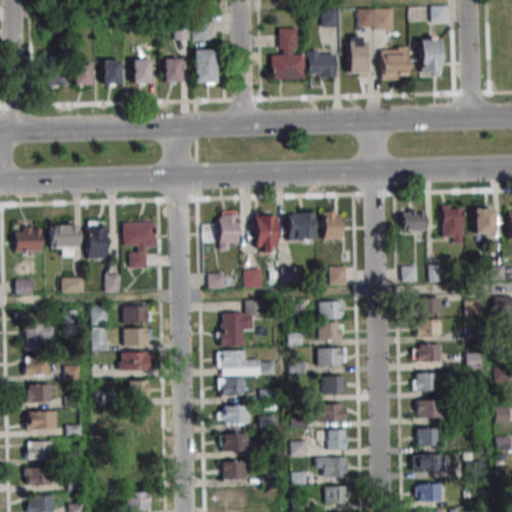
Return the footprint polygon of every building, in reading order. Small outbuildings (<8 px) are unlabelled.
[(428,6),(428,23),(444,23),(444,6),(428,6)] [(390,9),(354,9),(354,29),(390,29),(390,9)] [(335,10),(319,10),(319,27),(335,27),(335,10)] [(191,40),(208,40),(208,22),(191,22),(191,40)] [(302,79),(302,54),(293,54),(293,28),(278,29),(278,55),(269,55),(269,79),(302,79)] [(345,77),(364,77),(364,37),(345,37),(345,77)] [(417,76),(438,76),(438,37),(417,37),(417,76)] [(406,80),(406,47),(378,47),(378,80),(406,80)] [(214,49),(191,49),(191,83),(214,83),(214,49)] [(333,77),(333,52),(305,52),(305,77),(333,77)] [(178,58),(161,58),(161,83),(178,83),(178,58)] [(148,83),(148,59),(129,59),(129,83),(148,83)] [(99,84),(118,84),(118,60),(99,60),(99,84)] [(89,84),(89,61),(71,61),(71,84),(89,84)] [(61,85),(61,67),(44,67),(44,85),(61,85)] [(460,205),(439,205),(439,243),(460,243),(460,205)] [(471,205),(471,234),(491,234),(491,205),(471,205)] [(216,249),(236,249),(236,210),(216,210),(216,249)] [(399,210),(399,230),(422,230),(422,210),(399,210)] [(321,239),(339,239),(339,211),(321,211),(321,239)] [(285,240),(312,240),(312,212),(285,212),(285,240)] [(274,214),(252,215),(252,251),(274,251),(274,214)] [(104,222),(84,222),(84,259),(104,259),(104,222)] [(152,247),(152,222),(120,222),(120,247),(129,247),(129,268),(142,268),(142,247),(152,247)] [(76,224),(46,224),(46,248),(76,248),(76,224)] [(40,227),(12,227),(12,252),(40,252),(40,227)] [(400,281),(414,281),(414,266),(400,266),(400,281)] [(293,267),(279,267),(279,282),(293,282),(293,267)] [(327,284),(343,284),(343,267),(327,267),(327,284)] [(241,286),(258,286),(258,269),(241,269),(241,286)] [(102,274),(102,292),(118,292),(118,274),(102,274)] [(206,288),(222,288),(222,274),(206,274),(206,288)] [(81,277),(59,277),(59,292),(81,292),(81,277)] [(29,280),(14,280),(14,293),(29,293),(29,280)] [(508,297),(491,297),(491,309),(508,309),(508,297)] [(437,298),(413,298),(413,315),(437,315),(437,298)] [(217,346),(240,345),(240,331),(250,331),(250,316),(261,316),(261,299),(242,300),(242,312),(216,313),(217,346)] [(477,315),(477,299),(462,299),(462,315),(477,315)] [(340,301),(316,301),(316,319),(340,319),(340,301)] [(299,319),(299,302),(286,302),(286,319),(299,319)] [(120,323),(148,323),(148,305),(120,305),(120,323)] [(104,306),(88,306),(88,324),(104,324),(104,306)] [(436,336),(436,319),(413,319),(413,336),(436,336)] [(22,322),(22,348),(51,348),(51,322),(22,322)] [(340,322),(315,322),(315,339),(340,339),(340,322)] [(148,327),(120,327),(120,345),(148,345),(148,327)] [(104,350),(104,329),(90,329),(90,350),(104,350)] [(409,361),(438,361),(438,344),(409,344),(409,361)] [(343,348),(314,348),(314,365),(343,365),(343,348)] [(215,375),(272,374),(272,360),(243,361),(243,350),(215,351),(215,375)] [(148,351),(117,351),(117,370),(148,370),(148,351)] [(478,352),(463,352),(463,367),(478,367),(478,352)] [(46,374),(46,358),(22,358),(22,374),(46,374)] [(64,380),(77,378),(75,365),(62,367),(64,380)] [(435,373),(410,373),(410,390),(435,390),(435,373)] [(342,376),(320,376),(320,394),(342,394),(342,376)] [(216,395),(242,395),(242,377),(216,377),(216,395)] [(147,398),(147,380),(126,380),(126,398),(147,398)] [(47,401),(47,384),(24,384),(24,401),(47,401)] [(437,400),(414,400),(414,417),(437,417),(437,400)] [(315,403),(315,421),(343,421),(343,403),(315,403)] [(216,423),(245,423),(245,405),(216,405),(216,423)] [(147,426),(147,409),(126,409),(126,426),(147,426)] [(24,411),(24,429),(54,429),(54,411),(24,411)] [(436,428),(414,428),(414,446),(436,446),(436,428)] [(344,448),(344,429),(321,429),(321,448),(344,448)] [(219,451),(244,451),(244,433),(219,433),(219,451)] [(129,453),(148,453),(147,437),(129,437),(129,453)] [(49,441),(24,441),(24,459),(49,459),(49,441)] [(303,456),(303,441),(288,442),(288,456),(303,456)] [(444,453),(411,453),(411,471),(444,471),(444,453)] [(343,477),(343,457),(315,457),(315,477),(343,477)] [(242,461),(219,461),(219,479),(242,479),(242,461)] [(464,477),(481,477),(481,461),(464,461),(464,477)] [(146,465),(121,465),(121,481),(146,481),(146,465)] [(48,468),(22,468),(22,485),(48,485),(48,468)] [(438,483),(412,483),(412,501),(438,501),(438,483)] [(322,486),(322,504),(345,504),(345,486),(322,486)] [(222,489),(222,506),(245,506),(245,489),(222,489)] [(123,492),(123,509),(151,509),(151,492),(123,492)] [(25,495),(25,511),(49,511),(49,495),(25,495)]
